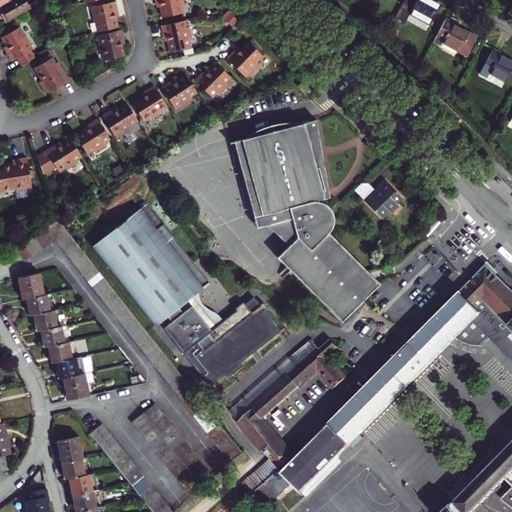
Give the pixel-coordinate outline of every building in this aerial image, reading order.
[(26,0),(14,0),(1,7),(5,13),(2,15),(8,24),(36,8),(34,4),(30,6),(26,0)] [(157,0),(157,1),(161,0),(163,7),(165,17),(184,13),(182,3),(184,3),(183,0),(157,0)] [(429,20),(440,1),(438,0),(401,0),(394,14),(404,19),(410,10),(429,20)] [(90,27),(93,37),(113,32),(111,22),(109,14),(113,14),(111,5),(87,10),(88,15),(86,15),(89,27),(90,27)] [(438,27),(431,40),(437,43),(441,37),(467,51),(476,33),(451,20),(452,18),(445,14),(438,27)] [(163,27),(164,36),(168,35),(169,43),(171,51),(191,47),(190,38),(191,38),(188,26),(187,27),(186,22),(163,27)] [(15,50),(12,53),(17,61),(22,58),(36,50),(37,50),(35,46),(37,46),(31,35),(29,36),(24,27),(7,36),(11,44),(15,50)] [(119,43),(117,35),(94,40),(95,45),(93,45),(95,56),(97,55),(99,65),(118,61),(119,61),(117,51),(115,44),(119,43)] [(235,55),(229,61),(248,81),(263,67),(260,64),(265,59),(251,45),(243,53),(237,58),(235,55)] [(498,51),(490,47),(477,74),(483,78),(487,71),(503,79),(511,61),(511,60),(497,53),(498,51)] [(41,58),(38,54),(36,50),(22,58),(26,66),(39,59),(41,58)] [(240,50),(235,55),(237,58),(243,53),(240,50)] [(45,67),(42,69),(37,71),(44,82),(40,84),(46,95),(47,95),(50,93),(50,95),(71,83),(64,71),(61,73),(55,61),(53,63),(51,59),(43,64),(45,67)] [(227,86),(233,80),(218,65),(210,73),(204,79),(202,77),(196,82),(213,99),(218,95),(221,97),(230,88),(227,86)] [(208,71),(202,77),(204,79),(210,73),(208,71)] [(200,94),(189,77),(179,83),(172,87),(170,84),(163,88),(176,109),(182,105),(184,108),(195,101),(193,98),(200,94)] [(313,90),(306,83),(301,87),(309,95),(313,90)] [(152,94),(146,98),(135,104),(146,121),(152,117),(154,120),(165,113),(164,112),(163,110),(169,107),(156,86),(150,91),(152,94)] [(112,116),(110,112),(104,116),(119,139),(136,128),(134,125),(140,122),(129,105),(119,111),(112,116)] [(93,128),(87,132),(78,138),(89,155),(95,151),(96,154),(107,147),(106,144),(112,140),(99,120),(91,125),(93,128)] [(250,139),(244,143),(255,182),(256,189),(263,213),(263,216),(255,218),(258,229),(267,227),(293,220),(298,239),(292,245),(278,259),(287,268),(291,272),(309,290),(327,309),(339,300),(370,275),(349,253),(330,234),(332,228),(334,222),(334,220),(334,218),(333,216),(332,214),(331,212),(330,210),(328,208),(327,207),(324,205),(321,204),(318,203),(315,203),(315,202),(330,198),(325,167),(322,144),(320,135),(319,123),(306,126),(302,126),(298,125),(294,125),(290,126),(285,126),(280,127),(275,128),(270,129),(267,130),(263,131),(259,133),(256,135),(250,139)] [(57,151),(55,148),(39,158),(44,172),(55,165),(60,173),(67,169),(68,170),(69,172),(79,165),(78,162),(84,158),(78,149),(73,140),(64,146),(57,151)] [(236,145),(255,218),(263,216),(263,213),(256,189),(255,182),(244,143),(236,145)] [(7,168),(0,168),(0,191),(16,189),(16,191),(34,188),(32,180),(35,180),(34,171),(31,172),(29,159),(15,161),(16,164),(6,166),(7,168)] [(375,192),(367,185),(360,185),(353,193),(380,219),(388,212),(389,213),(397,205),(395,204),(401,198),(384,182),(375,192)] [(146,205),(94,246),(151,320),(156,316),(160,321),(198,292),(208,284),(146,205)] [(289,244),(292,245),(298,239),(293,220),(267,227),(268,228),(270,229),(273,230),(275,232),(280,235),(284,239),(285,241),(287,243),(289,244)] [(55,243),(59,241),(62,223),(62,222),(61,222),(48,231),(55,243)] [(59,241),(64,248),(75,239),(62,223),(59,241)] [(48,231),(41,235),(49,247),(55,243),(48,231)] [(49,247),(41,235),(34,239),(41,251),(49,247)] [(34,255),(41,251),(34,239),(27,244),(34,255)] [(64,248),(70,255),(81,247),(75,239),(64,248)] [(34,255),(27,244),(21,247),(28,259),(34,255)] [(21,247),(15,251),(23,263),(28,259),(21,247)] [(81,247),(70,255),(75,262),(86,253),(81,247)] [(75,262),(80,268),(91,259),(86,253),(75,262)] [(80,268),(85,274),(96,265),(91,259),(80,268)] [(85,274),(89,279),(100,271),(96,265),(85,274)] [(511,290),(503,282),(492,271),(486,265),(463,289),(464,290),(460,294),(425,330),(389,366),(352,403),(317,439),(283,473),(302,493),(311,485),(316,489),(329,476),(325,471),(340,457),(350,446),(354,450),(365,439),(361,436),(377,420),(409,388),(453,345),(460,348),(470,352),(474,354),(478,354),(485,354),(489,353),(511,375),(511,448),(486,474),(456,504),(447,511),(473,511),(482,504),(506,480),(511,485),(511,489),(502,500),(511,507),(511,290)] [(498,265),(492,271),(503,282),(509,276),(498,265)] [(89,279),(93,285),(104,276),(100,271),(89,279)] [(27,299),(41,295),(38,284),(42,283),(40,273),(19,278),(24,299),(27,299)] [(330,312),(340,322),(361,301),(362,301),(379,284),(370,275),(339,300),(327,309),(330,312)] [(104,276),(93,285),(98,291),(109,282),(104,276)] [(98,291),(103,297),(114,288),(109,282),(98,291)] [(114,288),(103,297),(107,303),(118,294),(114,288)] [(41,295),(27,299),(30,315),(34,314),(50,310),(48,300),(51,299),(54,299),(53,292),(45,294),(41,295)] [(160,321),(158,322),(211,388),(279,332),(262,310),(265,308),(262,304),(259,306),(252,298),(243,304),(242,302),(233,309),(235,311),(223,320),(221,318),(219,316),(216,313),(213,312),(210,310),(207,309),(203,305),(200,302),(199,299),(198,297),(198,294),(198,293),(198,292),(160,321)] [(107,303),(112,308),(123,300),(118,294),(107,303)] [(123,300),(112,308),(116,314),(128,306),(123,300)] [(361,301),(340,322),(343,325),(364,304),(361,301)] [(116,314),(121,320),(132,312),(128,306),(116,314)] [(41,330),(65,324),(63,314),(60,314),(59,308),(53,310),(50,310),(34,314),(38,331),(41,330)] [(121,320),(125,326),(137,317),(132,312),(121,320)] [(137,317),(125,326),(129,331),(141,322),(137,317)] [(129,331),(133,336),(145,327),(141,322),(129,331)] [(65,324),(41,330),(45,347),(48,346),(69,341),(65,324)] [(145,327),(133,336),(138,341),(149,333),(145,327)] [(138,341),(142,346),(153,337),(149,333),(138,341)] [(142,346),(146,352),(157,343),(153,337),(142,346)] [(331,339),(329,341),(336,349),(338,347),(331,339)] [(52,363),(55,362),(76,357),(72,340),(69,341),(48,346),(52,363)] [(284,401),(319,370),(335,388),(345,379),(327,357),(336,349),(329,341),(320,348),(314,340),(287,364),(252,395),(232,412),(244,425),(265,451),(271,458),(271,459),(243,484),(253,497),(265,510),(292,487),(281,473),(279,471),(296,456),(286,445),(280,438),(275,432),(264,418),(284,401)] [(157,343),(146,352),(149,355),(150,357),(161,348),(157,343)] [(150,357),(155,362),(166,354),(161,348),(150,357)] [(155,362),(159,368),(170,359),(166,354),(155,362)] [(76,357),(55,362),(59,379),(62,379),(83,374),(79,357),(76,357)] [(159,368),(163,373),(174,365),(170,359),(159,368)] [(163,373),(168,379),(178,370),(174,365),(163,373)] [(168,379),(172,384),(183,375),(178,370),(168,379)] [(68,401),(85,397),(82,384),(86,383),(83,374),(62,379),(68,401)] [(172,384),(176,389),(187,381),(183,375),(172,384)] [(187,381),(176,389),(179,393),(180,394),(191,386),(187,381)] [(191,386),(180,394),(184,399),(195,391),(191,386)] [(195,391),(184,399),(188,405),(199,396),(195,391)] [(199,396),(188,405),(193,411),(204,402),(199,396)] [(193,411),(197,416),(208,408),(204,402),(193,411)] [(143,412),(147,417),(158,408),(154,404),(143,412)] [(147,417),(151,423),(162,414),(158,408),(147,417)] [(208,408),(197,416),(201,421),(212,412),(208,408)] [(132,421),(136,426),(147,417),(143,412),(132,421)] [(201,421),(205,426),(216,418),(212,412),(201,421)] [(151,423),(155,428),(166,419),(162,414),(151,423)] [(147,417),(136,426),(140,432),(151,423),(147,417)] [(209,431),(210,432),(221,423),(216,418),(205,426),(209,431)] [(155,428),(159,433),(170,424),(166,419),(155,428)] [(140,432),(144,437),(155,428),(151,423),(140,432)] [(221,423),(210,432),(214,438),(225,429),(222,426),(221,423)] [(0,457),(6,456),(12,455),(5,424),(1,425),(0,425),(0,457)] [(94,439),(106,429),(102,424),(90,434),(94,439)] [(162,437),(163,438),(175,429),(170,424),(159,433),(162,437)] [(144,437),(148,442),(159,433),(155,428),(144,437)] [(106,429),(94,439),(98,444),(110,434),(106,429)] [(175,429),(163,438),(167,444),(179,434),(175,429)] [(225,429),(214,438),(219,443),(230,435),(225,429)] [(511,430),(481,461),(448,494),(456,504),(486,474),(511,448),(511,430)] [(159,433),(148,442),(152,447),(163,438),(162,437),(159,433)] [(98,444),(102,449),(114,440),(110,434),(98,444)] [(167,444),(171,449),(183,440),(179,434),(167,444)] [(230,435),(219,443),(223,450),(235,441),(230,435)] [(58,441),(62,462),(83,458),(81,448),(77,449),(75,437),(58,441)] [(163,438),(152,447),(156,452),(167,444),(163,438)] [(114,440),(102,449),(105,453),(107,455),(119,445),(114,440)] [(171,449),(176,454),(187,445),(183,440),(171,449)] [(235,441),(223,450),(228,455),(239,446),(235,441)] [(167,444),(156,452),(160,457),(171,449),(167,444)] [(107,455),(111,460),(123,450),(119,445),(107,455)] [(176,454),(180,459),(191,450),(187,445),(176,454)] [(228,455),(233,462),(244,453),(239,446),(228,455)] [(160,457),(165,463),(176,454),(171,449),(160,457)] [(123,450),(111,460),(115,465),(127,456),(123,450)] [(191,450),(180,459),(184,465),(196,455),(191,450)] [(176,454),(165,463),(169,468),(180,459),(176,454)] [(196,455),(184,465),(188,470),(200,460),(196,455)] [(0,457),(0,460),(2,471),(9,470),(6,456),(0,457)] [(127,456),(115,465),(116,466),(117,468),(120,471),(132,461),(127,456)] [(66,479),(69,478),(84,475),(82,465),(85,464),(87,464),(85,457),(83,458),(62,462),(66,479)] [(172,473),(173,473),(184,465),(180,459),(169,468),(172,473)] [(200,460),(188,470),(192,475),(204,466),(200,460)] [(120,471),(124,476),(136,466),(132,461),(120,471)] [(173,473),(177,478),(188,470),(184,465),(173,473)] [(124,476),(128,481),(140,471),(136,466),(124,476)] [(204,466),(192,475),(197,481),(209,471),(204,466)] [(177,478),(181,484),(192,475),(188,470),(177,478)] [(130,483),(132,486),(144,477),(140,471),(128,481),(130,483)] [(209,471),(197,481),(202,487),(214,477),(209,471)] [(69,478),(73,495),(96,490),(93,473),(87,474),(84,475),(69,478)] [(181,484),(186,490),(197,481),(192,475),(181,484)] [(132,486),(136,491),(148,482),(144,477),(132,486)] [(191,496),(202,487),(197,481),(186,490),(191,496)] [(136,491),(140,497),(152,487),(148,482),(136,491)] [(141,498),(145,502),(157,493),(152,487),(140,497),(141,498)] [(29,511),(49,511),(47,501),(46,496),(48,495),(46,488),(27,492),(28,500),(27,500),(29,511)] [(73,495),(76,511),(100,507),(96,490),(73,495)] [(157,493),(145,502),(149,507),(161,498),(157,493)] [(149,507),(152,511),(165,503),(161,498),(149,507)] [(162,511),(169,507),(165,503),(152,511),(162,511)]
